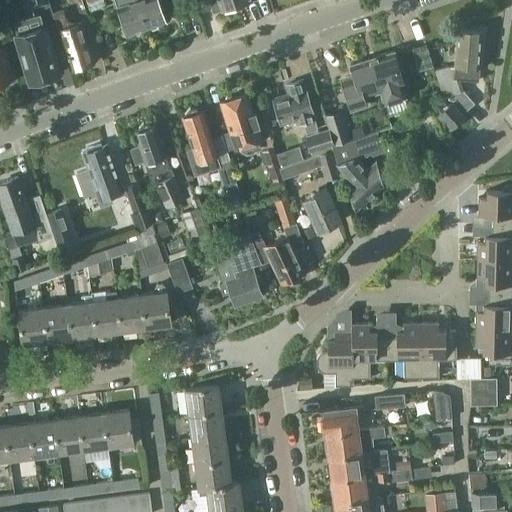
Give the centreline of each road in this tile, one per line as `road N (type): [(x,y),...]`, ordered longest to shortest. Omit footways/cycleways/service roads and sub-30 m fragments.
road 1 (residential): [(0,135),(384,0)]
road 2 (residential): [(263,346),(0,385)]
road 3 (residential): [(447,181),(451,297),(324,301)]
road 4 (residential): [(324,301),(447,181)]
road 5 (residential): [(285,511),(263,346)]
